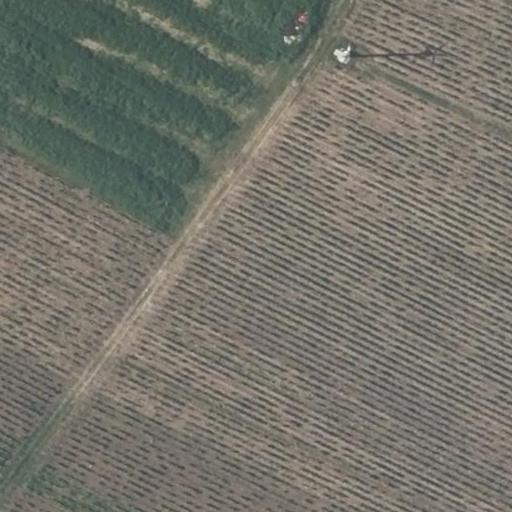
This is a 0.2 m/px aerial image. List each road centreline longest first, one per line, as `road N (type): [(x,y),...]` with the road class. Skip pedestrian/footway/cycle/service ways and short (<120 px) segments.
road 1 (track): [(0,490),(323,49),(349,0)]
road 2 (track): [(511,141),(323,49)]
